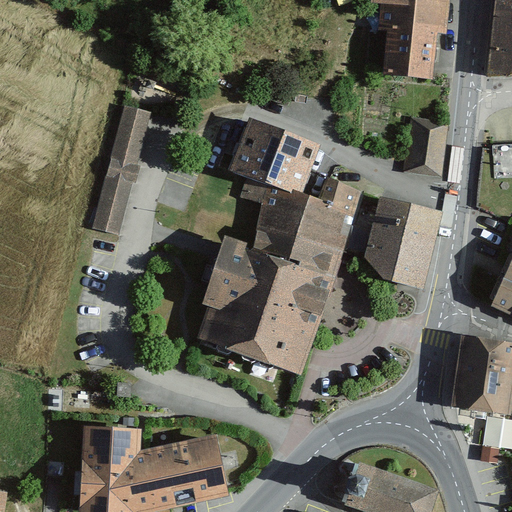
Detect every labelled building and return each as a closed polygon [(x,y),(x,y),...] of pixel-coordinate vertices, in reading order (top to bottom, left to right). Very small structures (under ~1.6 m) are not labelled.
[(382,34),(379,74),(424,77),(428,34),(442,36),(444,0),(368,0),(368,5),(377,6),(375,33),(382,34)] [(511,0),(493,0),(487,78),(511,77),(511,0)] [(147,116),(122,110),(92,232),(116,238),(147,116)] [(313,143),(245,122),(228,175),(246,181),(296,196),(313,143)] [(413,123),(405,174),(438,179),(447,128),(413,123)] [(295,374),(356,192),(323,181),(314,201),(296,196),(246,181),(239,201),(260,208),(249,248),(220,239),(198,307),(205,309),(195,341),(295,374)] [(436,213),(376,200),(360,259),(379,279),(419,289),(436,213)] [(511,255),(488,306),(511,317),(511,255)] [(511,367),(511,343),(457,337),(448,407),(506,414),(511,367)] [(511,416),(488,413),(484,443),(511,447),(511,416)] [(135,432),(79,429),(75,511),(151,511),(222,496),(211,439),(134,455),(135,432)] [(338,505),(357,511),(427,511),(434,492),(353,464),(338,505)]
